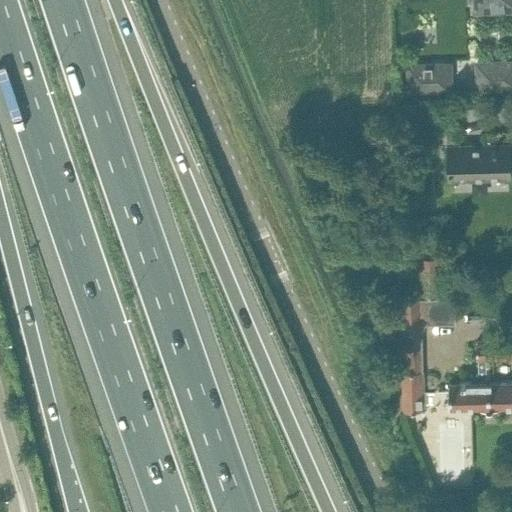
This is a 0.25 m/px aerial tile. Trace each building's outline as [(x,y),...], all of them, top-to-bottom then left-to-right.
[(511,0),(479,0),(480,1),(493,0),(494,10),(500,10),(511,9),(511,0)] [(511,88),(511,58),(475,60),(475,90),(511,88)] [(452,60),(406,62),(407,94),(453,91),(452,60)] [(459,144),(459,125),(446,125),(446,145),(447,180),(511,178),(510,132),(484,132),(482,143),(459,144)] [(437,258),(414,258),(415,298),(422,298),(423,324),(454,323),(453,297),(438,297),(437,258)] [(415,298),(400,298),(401,329),(414,329),(423,329),(423,324),(422,298),(415,298)] [(414,329),(401,329),(402,369),(403,407),(403,410),(405,410),(425,409),(423,369),(415,369),(414,329)] [(511,339),(476,341),(477,359),(477,374),(471,374),(471,382),(448,383),(449,407),(481,407),(481,408),(497,407),(497,406),(511,405),(511,381),(487,382),(485,359),(511,358),(511,339)]
